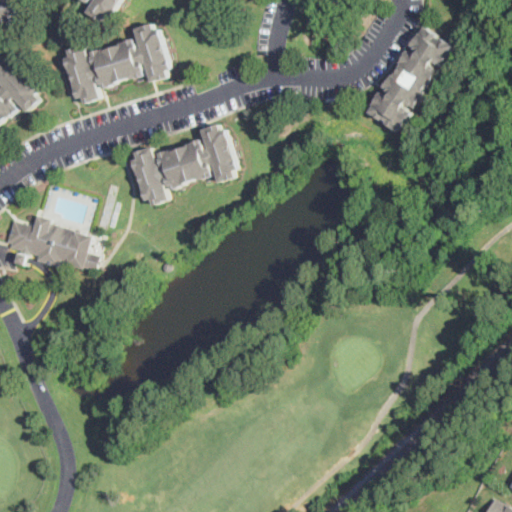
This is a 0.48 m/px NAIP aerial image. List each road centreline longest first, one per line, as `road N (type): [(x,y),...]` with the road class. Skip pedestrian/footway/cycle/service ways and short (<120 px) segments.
road 1 (residential): [(0,182),(56,147),(244,85),(359,68),(395,24),(401,0)]
road 2 (residential): [(58,511),(70,470),(65,439),(0,295)]
